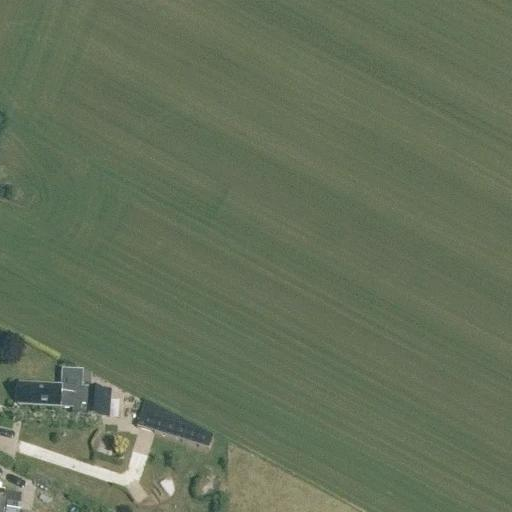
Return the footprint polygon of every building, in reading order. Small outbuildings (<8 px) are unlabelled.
[(84,418),(85,393),(80,393),(20,389),(20,393),(17,394),(17,402),(19,405),(19,409),(39,410),(39,415),(59,416),(59,411),(72,412),(72,418),(84,419),(84,418)] [(84,418),(100,419),(101,394),(85,393),(84,418)] [(101,394),(101,403),(110,403),(110,394),(101,394)] [(209,452),(213,438),(146,403),(137,429),(209,452)] [(15,511),(17,498),(0,495),(0,511),(15,511)]
